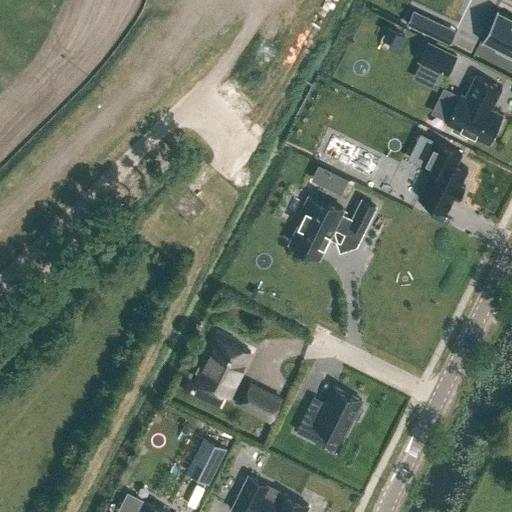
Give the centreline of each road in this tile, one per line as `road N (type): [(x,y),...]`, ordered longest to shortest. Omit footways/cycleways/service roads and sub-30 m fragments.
road 1 (unclassified): [(382,511),(511,254)]
road 2 (unknown): [(312,340),(436,404)]
